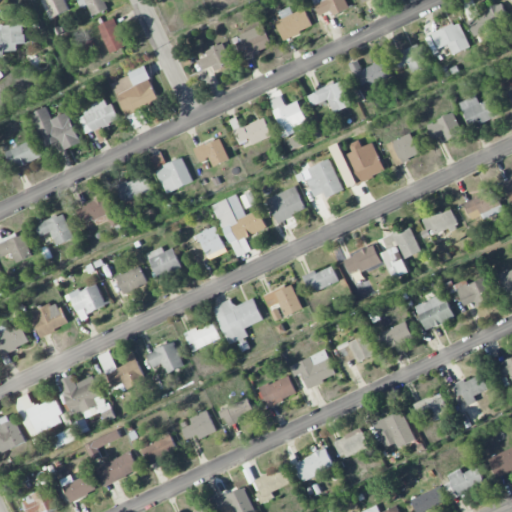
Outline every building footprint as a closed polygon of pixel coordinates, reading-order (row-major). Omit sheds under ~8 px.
[(46,0),(53,17),(69,11),(64,0),(46,0)] [(87,5),(93,16),(108,9),(104,0),(77,0),(81,8),(87,5)] [(313,0),(319,15),(332,10),(334,15),(349,9),(345,0),(313,0)] [(467,19),(476,38),(511,23),(502,4),(467,19)] [(276,21),(284,39),(313,27),(305,8),(293,13),(290,7),(279,12),(282,18),(276,21)] [(127,46),(114,18),(98,26),(111,54),(127,46)] [(439,49),(449,45),(453,55),(470,47),(459,21),(432,33),(439,49)] [(246,58),(272,47),(263,24),(236,36),(246,58)] [(17,51),(17,44),(24,43),(24,25),(0,25),(0,57),(4,57),(4,52),(17,51)] [(215,71),(233,64),(224,43),(205,51),(207,56),(198,60),(203,70),(213,66),(215,71)] [(408,64),(411,72),(428,65),(419,44),(394,54),(400,67),(408,64)] [(364,100),(378,95),(374,84),(391,77),(384,60),(362,68),(359,60),(350,63),(364,100)] [(112,82),(126,116),(160,101),(146,68),(112,82)] [(308,95),(313,106),(329,100),(335,113),(352,105),(341,81),(308,95)] [(270,101),(285,137),(296,133),(294,127),(307,121),(299,101),(286,106),(282,95),(270,101)] [(459,103),(469,125),(477,121),(479,125),(505,113),(497,95),(480,103),(476,95),(459,103)] [(85,115),(79,118),(86,134),(118,120),(108,97),(82,108),(85,115)] [(69,112),(52,119),(47,107),(31,113),(44,148),(60,142),(63,150),(80,143),(69,112)] [(443,135),(445,140),(462,134),(455,114),(427,124),(432,139),(443,135)] [(387,144),(397,165),(421,154),(411,133),(387,144)] [(230,159),(220,138),(195,149),(201,162),(210,158),(214,167),(230,159)] [(42,158),(36,140),(5,150),(12,168),(42,158)] [(348,187),(385,172),(374,142),(362,147),(359,140),(350,144),(353,152),(346,155),(341,142),(332,146),(348,187)] [(194,181),(183,158),(156,170),(167,194),(194,181)] [(327,198),(344,190),(330,159),(308,168),(312,176),(307,178),(315,197),(324,193),(327,198)] [(123,202),(152,192),(146,175),(117,185),(123,202)] [(511,178),(502,183),(511,202),(511,178)] [(307,210),(296,186),(267,199),(278,223),(307,210)] [(504,210),(493,188),(463,202),(472,220),(485,214),(487,218),(504,210)] [(214,205),(237,257),(252,251),(246,238),(267,228),(259,210),(246,216),(237,195),(214,205)] [(112,226),(119,224),(110,196),(78,207),(83,223),(108,214),(112,226)] [(423,219),(431,236),(450,228),(450,229),(459,226),(452,208),(423,219)] [(36,225),(41,237),(51,232),(57,246),(75,238),(64,213),(36,225)] [(207,257),(226,250),(217,227),(198,233),(207,257)] [(422,252),(412,227),(384,238),(389,250),(384,253),(395,279),(410,273),(404,259),(422,252)] [(0,232),(0,253),(1,257),(12,253),(16,262),(32,256),(23,232),(3,239),(0,233),(0,232)] [(382,262),(375,245),(344,259),(351,275),(382,262)] [(182,268),(173,248),(164,252),(162,247),(148,253),(158,278),(182,268)] [(304,277),(311,294),(340,281),(332,265),(304,277)] [(123,294),(148,285),(142,266),(117,275),(123,294)] [(507,293),(511,290),(511,269),(499,276),(507,293)] [(474,303),(475,307),(494,300),(486,278),(457,288),(464,306),(474,303)] [(71,293),(79,317),(107,308),(99,284),(71,293)] [(286,316),(303,309),(293,284),(264,296),(269,308),(280,303),(286,316)] [(455,317),(445,293),(416,306),(427,330),(455,317)] [(245,328),(264,320),(254,298),(234,307),(231,299),(214,307),(230,345),(249,337),(245,328)] [(69,325),(59,301),(30,312),(40,337),(69,325)] [(275,321),(283,318),(279,308),(272,311),(275,321)] [(186,334),(193,351),(221,339),(214,322),(186,334)] [(380,333),(387,349),(413,338),(406,322),(380,333)] [(375,355),(366,334),(338,346),(345,364),(356,359),(358,362),(375,355)] [(163,364),(167,373),(184,367),(175,342),(147,353),(152,368),(163,364)] [(290,365),(295,376),(302,374),(307,388),(336,376),(326,350),(290,365)] [(117,367),(110,351),(99,355),(112,388),(124,384),(127,390),(147,382),(137,359),(117,367)] [(505,376),(510,374),(511,377),(511,358),(499,364),(505,376)] [(455,385),(465,407),(477,401),(475,396),(488,390),(481,373),(455,385)] [(96,376),(76,383),(73,375),(59,380),(71,410),(73,409),(76,416),(84,413),(86,418),(103,412),(107,421),(113,419),(96,376)] [(268,407),(297,394),(289,375),(260,388),(268,407)] [(66,421),(55,398),(35,407),(29,393),(15,400),(32,437),(66,421)] [(414,404),(420,417),(431,413),(434,421),(450,414),(441,393),(414,404)] [(221,409),(228,425),(255,414),(248,398),(221,409)] [(190,417),(192,422),(182,426),(187,439),(198,435),(199,439),(217,432),(208,411),(190,417)] [(376,421),(386,451),(415,441),(404,411),(376,421)] [(0,453),(25,443),(12,414),(0,418),(0,453)] [(78,438),(74,428),(53,437),(58,447),(78,438)] [(342,458),(369,447),(362,429),(334,440),(342,458)] [(97,448),(121,439),(119,432),(85,443),(91,460),(100,457),(97,448)] [(179,451),(171,434),(142,448),(150,464),(179,451)] [(496,477),(511,469),(511,447),(488,458),(496,477)] [(302,479),(335,468),(328,450),(296,461),(302,479)] [(96,467),(104,486),(140,471),(131,452),(96,467)] [(255,481),(261,492),(257,494),(262,504),(275,497),(273,492),(292,483),(284,467),(255,481)] [(485,484),(477,467),(463,473),(461,469),(448,475),(451,481),(445,484),(451,499),(485,484)] [(71,475),(60,480),(71,503),(97,490),(89,473),(74,481),(71,475)] [(411,499),(416,511),(421,511),(448,502),(441,486),(411,499)] [(222,511),(255,511),(256,511),(245,487),(217,500),(222,511)] [(28,511),(38,511),(39,511),(38,511),(47,511),(58,508),(50,488),(23,498),(28,511)]
